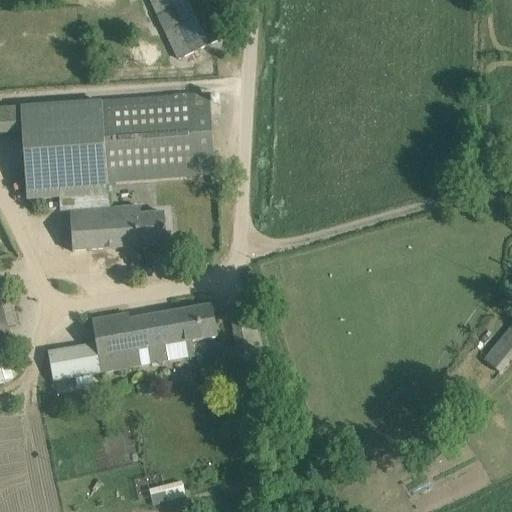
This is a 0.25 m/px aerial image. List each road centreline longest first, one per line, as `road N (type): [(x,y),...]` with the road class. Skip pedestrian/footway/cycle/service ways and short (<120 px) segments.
road 1 (unclassified): [(0,198),(56,309),(227,274),(238,252),(252,0)]
road 2 (unknown): [(238,252),(511,194)]
